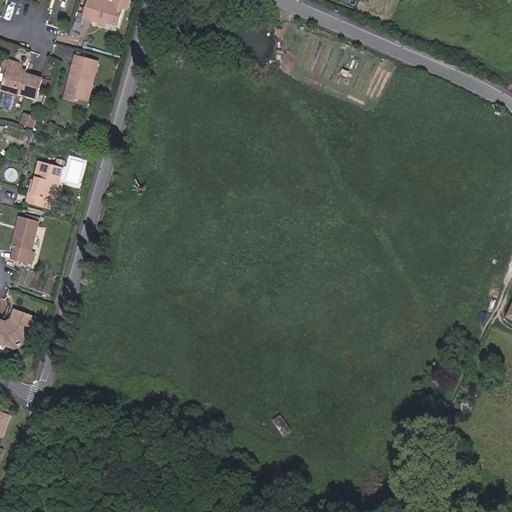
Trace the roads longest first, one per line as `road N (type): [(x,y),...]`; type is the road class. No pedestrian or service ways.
road 1 (residential): [(159,0),(44,389)]
road 2 (unclassified): [(281,0),(511,106)]
road 3 (residential): [(44,389),(0,511)]
